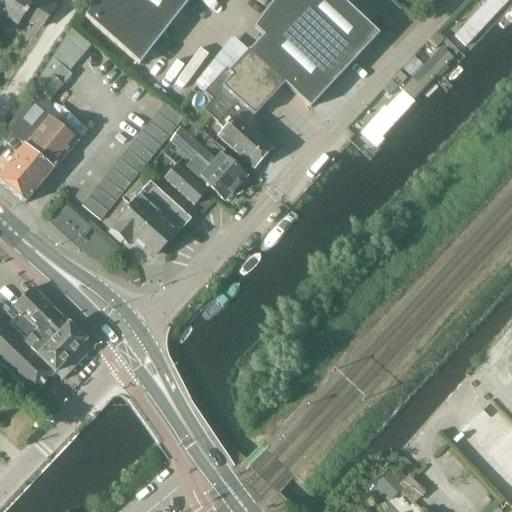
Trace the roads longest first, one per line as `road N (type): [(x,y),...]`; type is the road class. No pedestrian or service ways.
road 1 (unclassified): [(131,348),(453,0)]
road 2 (unclassified): [(0,490),(131,348)]
road 3 (secondary): [(131,348),(100,304),(0,220)]
road 4 (secondary): [(204,452),(131,348)]
